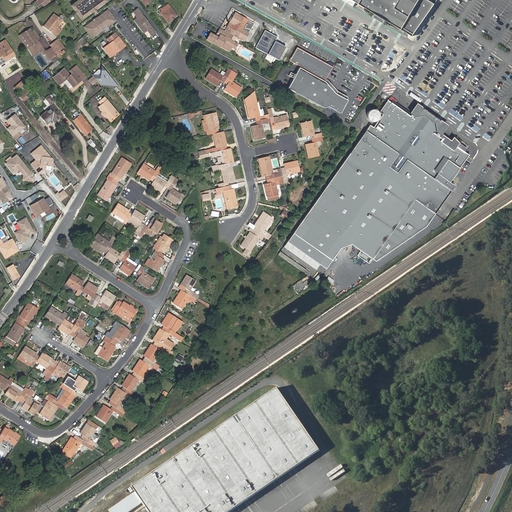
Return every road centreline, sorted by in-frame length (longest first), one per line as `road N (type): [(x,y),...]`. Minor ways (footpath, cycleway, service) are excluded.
road 1 (tertiary): [(170,47),(55,241)]
road 2 (residential): [(133,190),(188,230),(156,306)]
road 3 (residential): [(109,379),(74,420),(50,434),(0,407)]
road 4 (residential): [(246,153),(234,113),(189,79),(170,47)]
road 5 (residential): [(55,241),(156,306)]
